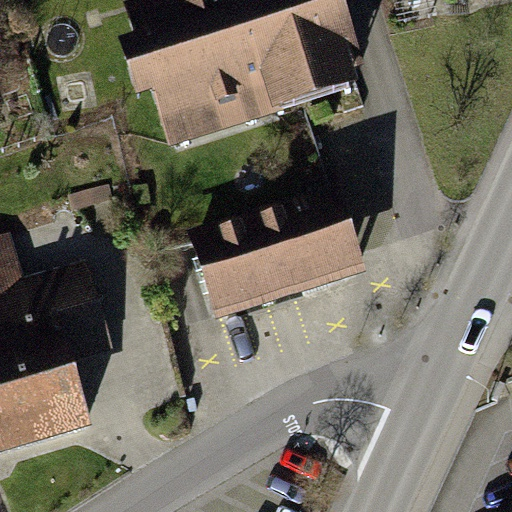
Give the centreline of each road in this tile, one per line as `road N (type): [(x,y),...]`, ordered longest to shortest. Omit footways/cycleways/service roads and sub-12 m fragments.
road 1 (residential): [(424,409),(317,403),(139,511)]
road 2 (tertiary): [(494,238),(424,409)]
